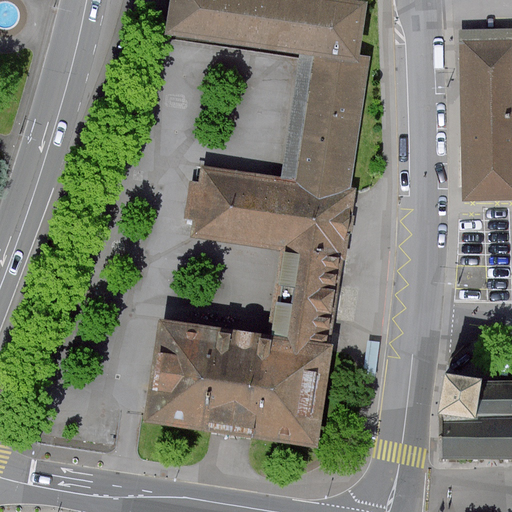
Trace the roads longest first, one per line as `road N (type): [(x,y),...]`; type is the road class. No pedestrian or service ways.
road 1 (tertiary): [(386,511),(429,236),(421,0)]
road 2 (primary): [(85,0),(52,142),(0,282)]
road 3 (tertiary): [(0,474),(236,511)]
